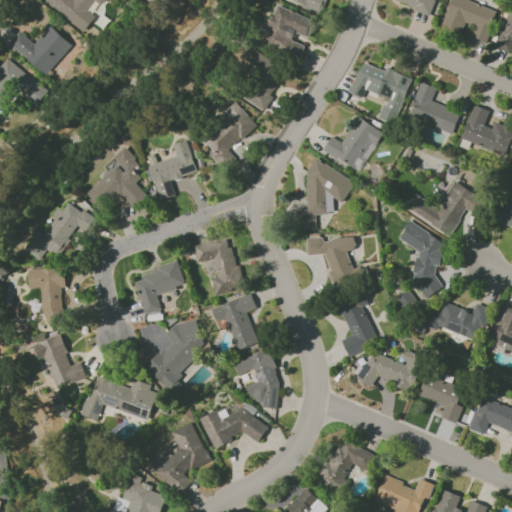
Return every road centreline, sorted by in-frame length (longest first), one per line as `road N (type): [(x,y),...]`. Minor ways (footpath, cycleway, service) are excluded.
road 1 (residential): [(368,0),(360,26),(275,156),(259,202),(264,236),(310,341),(314,400)]
road 2 (residential): [(259,202),(122,249),(110,261),(117,338)]
road 3 (residential): [(511,483),(314,400)]
road 4 (residential): [(511,88),(360,26)]
road 5 (residential): [(314,400),(287,462),(210,511)]
